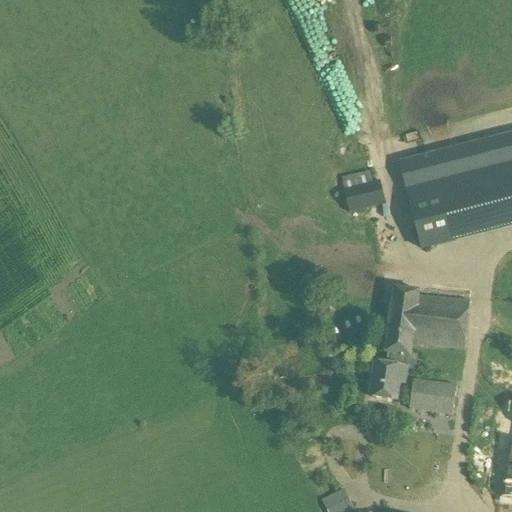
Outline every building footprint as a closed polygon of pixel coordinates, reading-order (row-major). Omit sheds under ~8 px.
[(405,190),(421,252),(468,240),(464,225),(511,212),(511,133),(486,140),(493,168),(405,190)] [(372,183),(369,172),(341,179),(350,214),(386,206),(380,181),(372,183)] [(375,365),(370,399),(399,403),(401,385),(406,386),(408,370),(416,371),(418,356),(411,356),(413,345),(464,351),(471,302),(420,295),(421,291),(394,287),(385,354),(390,354),(388,366),(375,365)] [(457,386),(413,380),(409,411),(453,417),(457,386)] [(392,482),(390,491),(407,495),(409,486),(392,482)]
